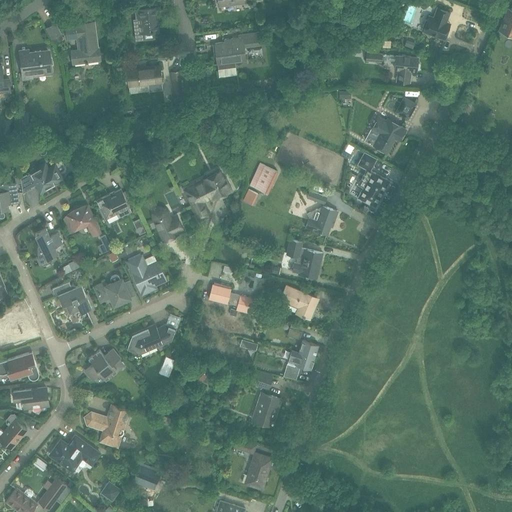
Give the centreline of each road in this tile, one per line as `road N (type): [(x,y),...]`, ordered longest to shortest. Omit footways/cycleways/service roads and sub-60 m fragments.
road 1 (unclassified): [(272,511),(354,279),(495,0)]
road 2 (residential): [(54,352),(179,298),(193,266)]
road 3 (residential): [(0,486),(67,399),(54,352)]
road 4 (residential): [(54,352),(2,232)]
